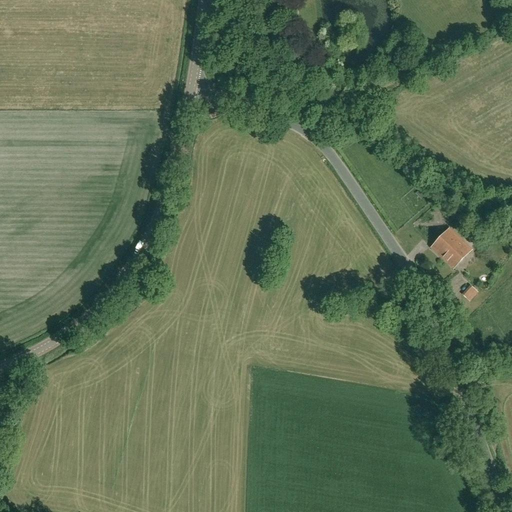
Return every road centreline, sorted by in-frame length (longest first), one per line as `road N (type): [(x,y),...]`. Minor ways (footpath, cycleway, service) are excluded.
road 1 (unclassified): [(504,511),(446,334),(333,159),(300,130),(192,87)]
road 2 (tertiary): [(0,367),(66,334),(123,282),(162,208),(192,87)]
